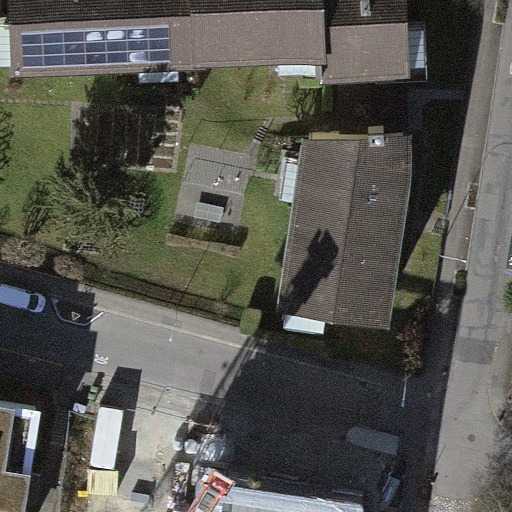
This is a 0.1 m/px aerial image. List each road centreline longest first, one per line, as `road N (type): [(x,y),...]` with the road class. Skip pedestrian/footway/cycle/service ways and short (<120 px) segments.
road 1 (residential): [(0,315),(471,439)]
road 2 (residential): [(471,439),(511,166)]
